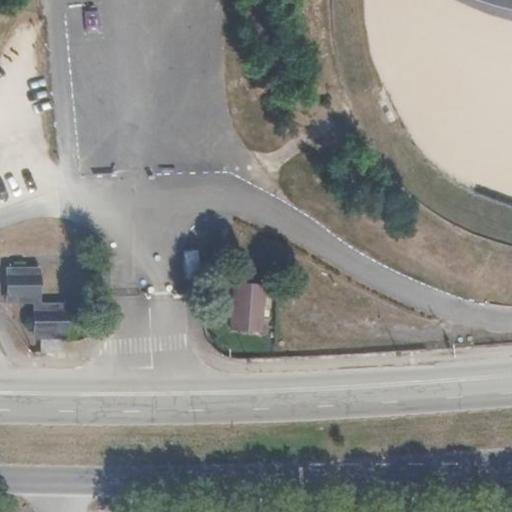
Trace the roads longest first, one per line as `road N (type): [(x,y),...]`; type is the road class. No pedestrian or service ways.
road 1 (secondary): [(476,396),(134,414),(0,410)]
road 2 (secondary): [(0,478),(380,476)]
road 3 (secondary): [(380,476),(511,460)]
road 4 (secondary): [(380,476),(511,477)]
